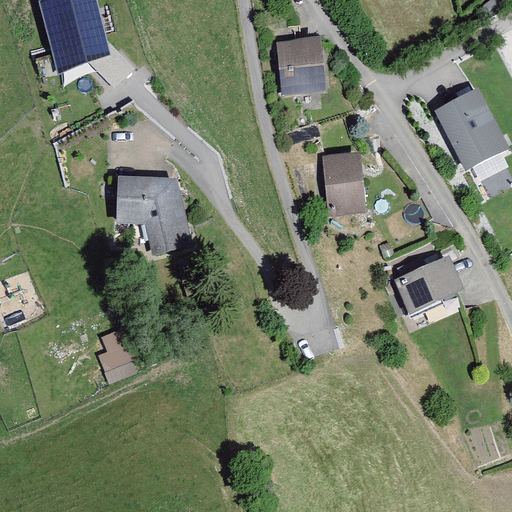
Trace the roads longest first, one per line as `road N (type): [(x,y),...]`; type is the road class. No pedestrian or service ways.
road 1 (residential): [(312,0),(511,307)]
road 2 (unknown): [(511,18),(373,93)]
